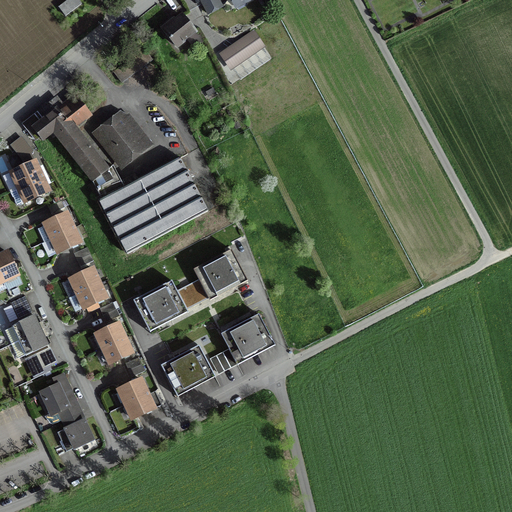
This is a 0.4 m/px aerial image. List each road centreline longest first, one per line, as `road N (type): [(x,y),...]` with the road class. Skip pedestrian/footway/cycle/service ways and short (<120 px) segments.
road 1 (residential): [(118,457),(0,215)]
road 2 (residential): [(118,457),(295,361)]
road 3 (residential): [(0,122),(123,18)]
road 4 (residential): [(0,507),(118,457)]
